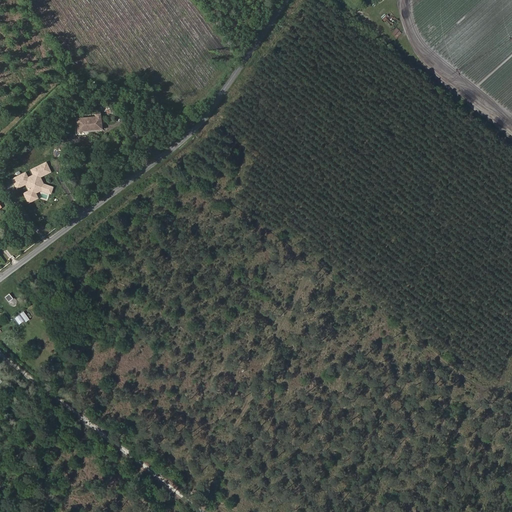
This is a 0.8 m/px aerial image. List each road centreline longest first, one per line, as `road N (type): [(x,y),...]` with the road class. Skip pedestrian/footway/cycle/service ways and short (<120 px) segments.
road 1 (residential): [(0,279),(193,131),(286,0)]
road 2 (unclassified): [(24,372),(204,511)]
